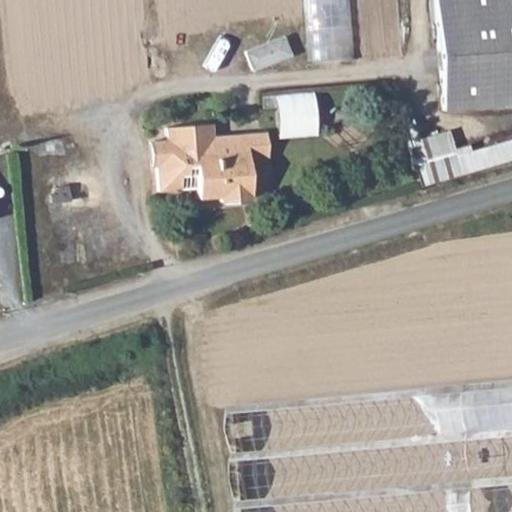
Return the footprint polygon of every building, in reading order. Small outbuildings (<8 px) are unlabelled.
[(501,110),(500,89),(511,88),(511,0),(430,0),(441,115),(501,110)] [(511,88),(500,89),(501,110),(511,108),(511,88)] [(263,103),(279,103),(278,134),(316,135),(316,92),(264,91),(263,103)] [(163,143),(151,144),(151,156),(157,156),(157,161),(152,164),(152,166),(154,191),(192,187),(193,198),(217,196),(218,200),(242,198),(242,194),(246,194),(245,169),(266,168),(264,130),(230,133),(223,142),(216,142),(209,136),(208,124),(168,127),(162,128),(162,129),(163,143)] [(410,137),(421,181),(511,156),(511,134),(456,149),(450,126),(410,137)] [(64,185),(53,186),(54,202),(65,202),(64,185)] [(511,511),(511,385),(236,408),(244,511),(511,511)]
